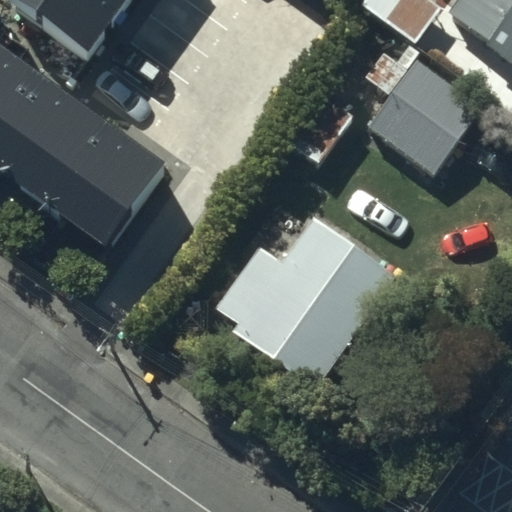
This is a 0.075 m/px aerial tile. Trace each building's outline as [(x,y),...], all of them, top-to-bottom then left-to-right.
[(18,0),(5,17),(81,74),(136,0),(18,0)] [(511,0),(470,0),(448,30),(490,61),(487,65),(511,82),(511,0)] [(0,56),(0,179),(98,251),(157,171),(0,56)] [(417,80),(368,146),(436,195),(484,129),(417,80)] [(260,269),(216,328),(240,345),(232,355),(313,414),(395,302),(313,243),(282,285),(260,269)]
